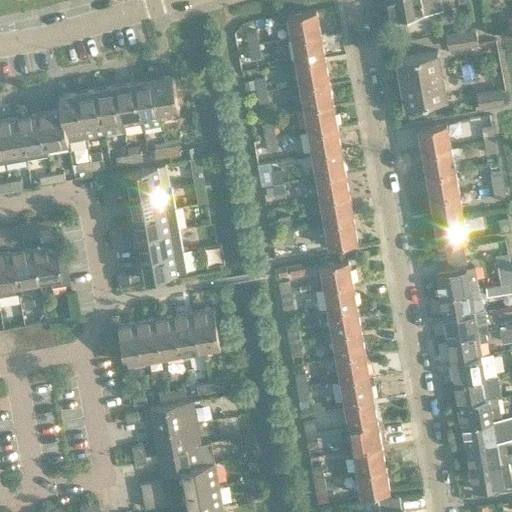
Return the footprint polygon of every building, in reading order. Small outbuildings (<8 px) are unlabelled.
[(388,0),(392,18),(442,9),(440,0),(456,0),(457,1),(462,0),(388,0)] [(292,37),(320,32),(316,9),(288,14),(292,37)] [(247,32),(249,45),(259,43),(257,30),(247,32)] [(449,46),(475,42),(473,30),(447,34),(449,46)] [(320,32),(292,37),(296,60),(324,55),(320,32)] [(259,43),(249,45),(251,58),(261,57),(259,43)] [(438,50),(398,57),(407,104),(446,97),(438,50)] [(324,55),(296,60),(300,83),(328,78),(324,55)] [(174,74),(154,77),(161,115),(180,112),(174,74)] [(255,78),(257,91),(267,89),(265,76),(255,78)] [(162,123),(161,115),(154,77),(135,81),(142,119),(144,127),(162,123)] [(328,78),(300,83),(305,106),(333,101),(328,78)] [(253,79),(245,81),(246,89),(254,87),(253,79)] [(123,122),(142,119),(135,81),(116,84),(123,122)] [(125,130),(123,122),(116,84),(98,87),(106,133),(125,130)] [(87,137),(106,133),(98,87),(79,91),(87,137)] [(270,103),(267,89),(257,91),(260,104),(270,103)] [(480,105),(503,101),(501,89),(478,93),(480,105)] [(59,94),(62,108),(68,140),(69,140),(87,137),(79,91),(59,94)] [(333,101),(305,106),(309,129),(337,124),(333,101)] [(62,108),(41,112),(47,146),(69,142),(69,140),(68,140),(62,108)] [(48,153),(47,146),(41,112),(20,116),(27,157),(48,153)] [(0,128),(6,161),(27,157),(20,116),(0,119),(0,128)] [(263,124),(266,137),(275,135),(273,122),(263,124)] [(419,127),(423,151),(451,146),(447,122),(419,127)] [(337,124),(309,129),(313,152),(341,147),(337,124)] [(485,139),(495,138),(492,124),(482,126),(485,139)] [(278,148),(275,135),(266,137),(268,150),(278,148)] [(495,138),(485,139),(487,152),(497,151),(495,138)] [(179,144),(167,146),(168,155),(181,152),(179,144)] [(168,155),(167,146),(154,148),(156,157),(168,155)] [(423,151),(427,174),(455,169),(451,146),(423,151)] [(341,147),(313,152),(317,176),(345,170),(341,147)] [(129,153),(130,161),(143,159),(141,151),(129,153)] [(118,164),(130,161),(129,153),(116,155),(118,164)] [(91,159),(92,168),(105,166),(103,157),(91,159)] [(80,170),(92,168),(91,159),(78,162),(80,170)] [(262,185),(274,184),(284,182),(281,168),(271,170),(270,160),(258,162),(262,185)] [(124,171),(128,193),(170,185),(166,163),(151,166),(124,171)] [(427,174),(431,197),(459,192),(455,169),(427,174)] [(345,170),(317,176),(321,199),(349,193),(345,170)] [(64,171),(52,173),(53,181),(66,179),(64,171)] [(491,172),(493,186),(503,184),(500,171),(491,172)] [(53,181),(52,173),(39,175),(41,184),(53,181)] [(22,178),(9,180),(11,189),(23,187),(22,178)] [(0,191),(11,189),(9,180),(0,182),(0,191)] [(286,195),(284,182),(274,184),(274,185),(265,187),(267,196),(276,195),(276,197),(286,195)] [(505,197),(503,184),(493,186),(495,199),(505,197)] [(102,187),(104,197),(115,195),(114,185),(102,187)] [(128,193),(131,214),(175,206),(172,185),(170,185),(128,193)] [(431,197),(435,220),(463,214),(459,192),(431,197)] [(353,217),(349,193),(321,199),(325,222),(353,217)] [(117,204),(115,195),(104,197),(106,207),(117,204)] [(131,214),(135,235),(179,227),(175,206),(131,214)] [(468,238),(463,214),(435,220),(439,243),(468,238)] [(280,216),(282,230),(292,228),(290,215),(280,216)] [(353,217),(325,222),(329,245),(358,240),(353,217)] [(499,219),(501,232),(511,230),(509,217),(499,219)] [(39,232),(37,221),(28,222),(30,234),(39,232)] [(21,236),(30,234),(28,222),(19,224),(21,236)] [(135,235),(139,257),(183,249),(179,227),(135,235)] [(110,230),(112,240),(123,238),(121,228),(110,230)] [(294,241),(292,228),(282,230),(285,243),(294,241)] [(125,247),(123,238),(112,240),(113,249),(125,247)] [(54,242),(32,246),(38,280),(50,278),(51,283),(55,285),(69,283),(65,259),(57,260),(54,242)] [(38,280),(32,246),(11,250),(17,284),(38,280)] [(448,250),(451,265),(466,262),(463,247),(448,250)] [(187,271),(183,249),(139,257),(143,278),(187,271)] [(11,250),(0,251),(0,295),(18,292),(17,284),(11,250)] [(325,287),(353,282),(348,258),(320,263),(325,287)] [(292,276),(311,272),(310,263),(290,266),(292,276)] [(437,272),(441,294),(478,288),(474,266),(437,272)] [(288,274),(286,267),(278,268),(279,276),(288,274)] [(119,283),(131,281),(129,270),(118,273),(119,283)] [(279,280),(281,293),(291,292),(289,278),(279,280)] [(511,281),(486,286),(487,294),(511,289),(511,281)] [(357,305),(353,282),(325,287),(329,310),(357,305)] [(444,316),(473,311),(474,311),(473,303),(481,301),(478,288),(441,294),(444,316)] [(291,292),(281,293),(283,307),(293,305),(291,292)] [(497,315),(511,312),(511,303),(496,307),(497,315)] [(333,333),(361,328),(357,305),(329,310),(333,333)] [(214,306),(195,310),(202,348),(221,345),(214,306)] [(202,348),(195,310),(176,313),(183,351),(202,348)] [(448,338),(485,331),(487,331),(485,322),(476,324),(473,311),(444,316),(448,338)] [(176,313),(157,316),(164,355),(183,351),(176,313)] [(157,316),(138,320),(145,358),(164,355),(157,316)] [(49,320),(38,322),(42,346),(54,344),(49,320)] [(126,361),(145,358),(138,320),(119,323),(126,361)] [(30,348),(42,346),(38,322),(26,324),(30,348)] [(26,324),(14,326),(18,350),(30,348),(26,324)] [(287,326),(289,339),(299,338),(297,324),(287,326)] [(14,326),(2,329),(6,352),(18,350),(14,326)] [(511,339),(511,327),(499,329),(501,341),(511,339)] [(337,356),(365,351),(361,328),(333,333),(337,356)] [(452,359),(482,354),(480,341),(486,340),(485,331),(448,338),(452,359)] [(302,351),(299,338),(289,339),(292,353),(302,351)] [(341,379),(369,374),(365,351),(337,356),(341,379)] [(456,381),(494,374),(496,374),(492,352),(482,354),(452,359),(456,381)] [(295,372),(298,386),(307,384),(305,370),(295,372)] [(498,373),(496,374),(494,374),(456,381),(460,403),(490,397),(497,396),(502,395),(498,373)] [(345,402),(373,397),(369,374),(341,379),(345,402)] [(208,382),(210,390),(222,388),(221,380),(208,382)] [(210,390),(208,382),(196,384),(197,393),(210,390)] [(310,397),(307,384),(298,386),(302,409),(313,407),(311,397),(310,397)] [(170,389),(172,397),(184,395),(183,386),(170,389)] [(172,397),(170,389),(158,391),(159,399),(172,397)] [(144,393),(132,395),(133,404),(146,402),(144,393)] [(460,403),(464,424),(501,418),(500,409),(497,396),(490,397),(460,403)] [(349,425),(377,420),(373,397),(345,402),(349,425)] [(149,407),(153,429),(196,422),(192,400),(149,407)] [(125,412),(127,422),(138,420),(136,410),(125,412)] [(467,446),(505,439),(511,438),(511,421),(511,416),(501,418),(464,424),(467,446)] [(303,418),(306,432),(316,430),(313,417),(303,418)] [(353,448),(381,443),(377,420),(349,425),(353,448)] [(196,422),(153,429),(156,451),(200,443),(196,422)] [(318,443),(316,430),(306,432),(308,445),(318,443)] [(467,446),(471,467),(509,461),(511,460),(511,451),(508,453),(505,439),(467,446)] [(160,472),(179,469),(179,468),(204,464),(213,462),(210,441),(200,443),(156,451),(160,472)] [(133,455),(144,453),(142,443),(131,445),(133,455)] [(357,471),(386,466),(381,443),(353,448),(357,471)] [(146,462),(144,453),(133,455),(134,464),(146,462)] [(511,476),(511,470),(509,461),(471,467),(475,489),(511,483),(511,476)] [(179,468),(179,469),(183,490),(217,483),(213,462),(204,464),(179,468)] [(312,465),(314,478),(324,476),(321,463),(312,465)] [(386,466),(357,471),(362,495),(390,490),(386,466)] [(326,489),(324,476),(314,478),(316,491),(326,489)] [(148,481),(150,489),(162,487),(161,478),(148,481)] [(150,493),(150,489),(148,481),(140,482),(142,495),(150,493)] [(183,490),(187,511),(221,505),(217,483),(183,490)] [(151,497),(164,495),(162,487),(150,489),(150,493),(151,497)] [(153,506),(151,497),(150,493),(142,495),(144,507),(153,506)] [(165,504),(164,495),(151,497),(153,506),(165,504)] [(99,511),(98,501),(88,503),(89,511),(99,511)] [(89,511),(88,503),(79,504),(79,511),(89,511)]
